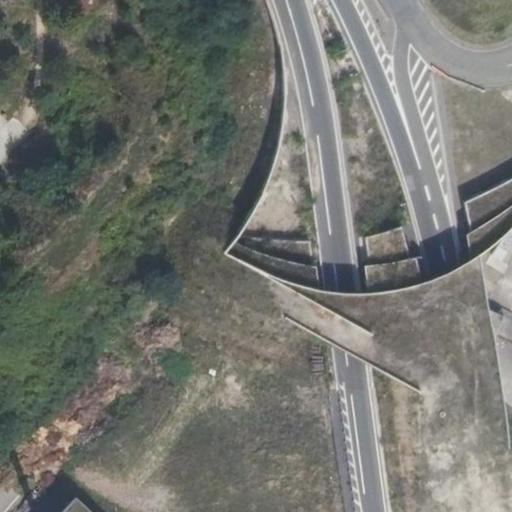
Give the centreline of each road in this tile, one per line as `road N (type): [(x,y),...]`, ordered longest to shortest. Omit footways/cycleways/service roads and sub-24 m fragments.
road 1 (motorway): [(358,0),(404,92),(445,226),(466,318),(488,511)]
road 2 (motorway): [(297,0),(366,511)]
road 3 (motorway): [(511,336),(451,511)]
